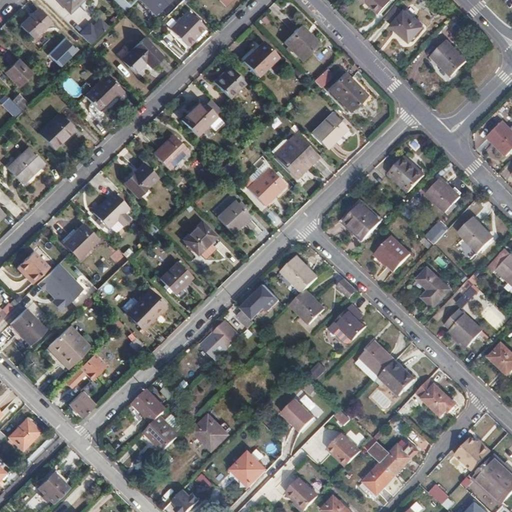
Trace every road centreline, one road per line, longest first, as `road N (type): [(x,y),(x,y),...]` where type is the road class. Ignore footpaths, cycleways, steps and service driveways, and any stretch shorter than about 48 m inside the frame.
road 1 (residential): [(262,0),(0,254)]
road 2 (residential): [(77,442),(302,223)]
road 3 (residential): [(489,398),(302,223)]
road 4 (residential): [(302,223),(416,109)]
road 5 (residential): [(489,398),(383,511)]
road 6 (residential): [(309,0),(416,109)]
